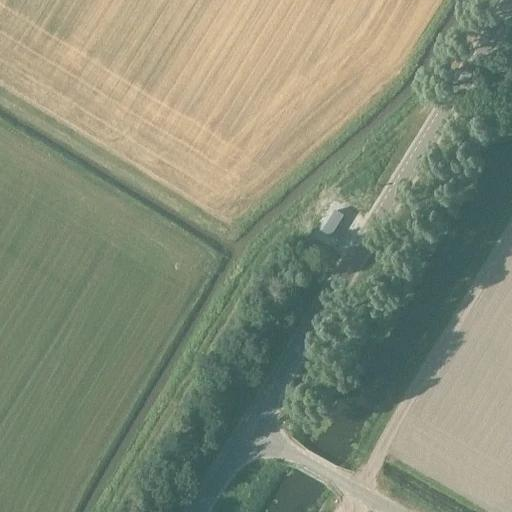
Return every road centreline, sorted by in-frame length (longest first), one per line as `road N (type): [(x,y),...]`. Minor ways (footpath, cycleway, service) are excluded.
road 1 (unclassified): [(260,437),(284,369),(511,0)]
road 2 (unclassified): [(391,511),(260,437)]
